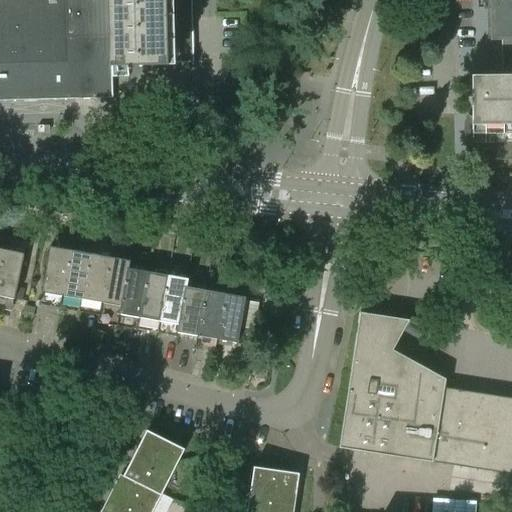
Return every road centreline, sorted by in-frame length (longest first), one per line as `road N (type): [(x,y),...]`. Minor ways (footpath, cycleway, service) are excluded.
road 1 (tertiary): [(336,201),(0,160)]
road 2 (residential): [(290,413),(256,413),(0,345)]
road 3 (residential): [(290,413),(307,379),(336,201)]
road 4 (residential): [(336,201),(375,0)]
road 5 (tertiary): [(511,215),(336,201)]
